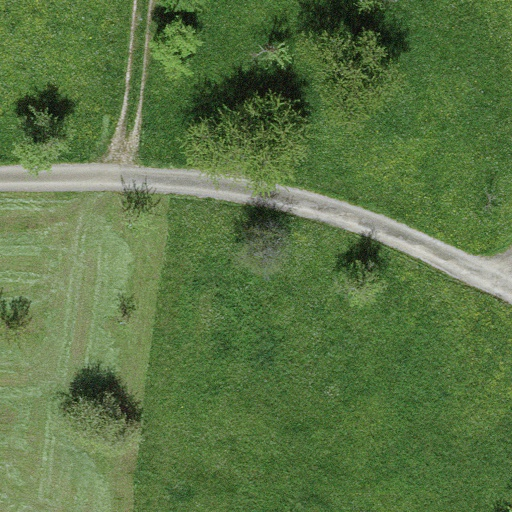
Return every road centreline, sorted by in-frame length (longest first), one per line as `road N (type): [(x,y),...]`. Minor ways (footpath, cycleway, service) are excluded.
road 1 (track): [(0,180),(67,176),(248,191),(511,285)]
road 2 (track): [(102,179),(129,127),(145,0)]
